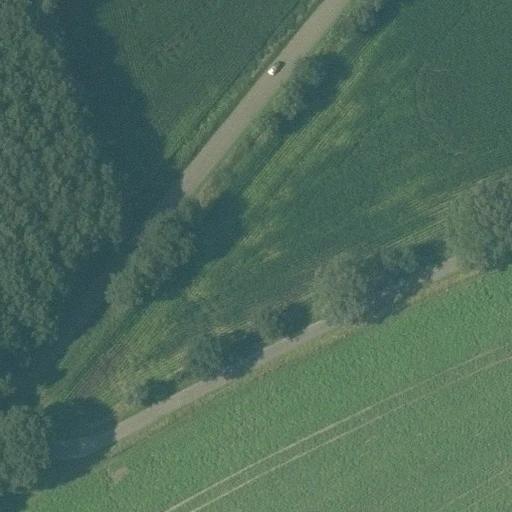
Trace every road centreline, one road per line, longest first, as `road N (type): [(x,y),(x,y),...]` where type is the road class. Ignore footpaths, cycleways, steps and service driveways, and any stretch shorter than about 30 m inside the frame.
road 1 (unclassified): [(0,421),(18,432),(76,436),(464,234),(511,221)]
road 2 (unclassified): [(336,0),(0,404)]
